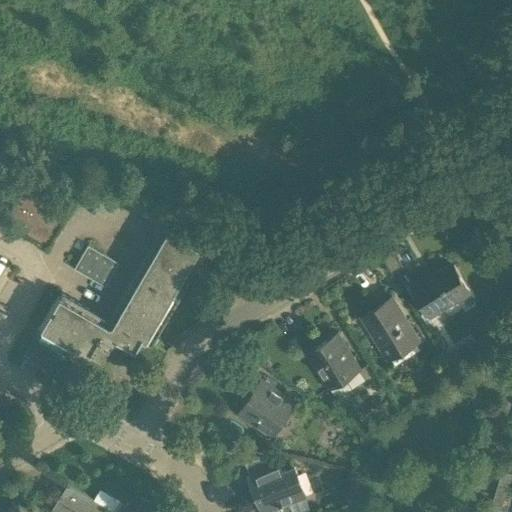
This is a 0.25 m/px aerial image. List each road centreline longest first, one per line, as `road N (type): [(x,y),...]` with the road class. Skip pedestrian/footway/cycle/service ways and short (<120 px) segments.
road 1 (residential): [(134,448),(188,349),(472,187)]
road 2 (residential): [(59,277),(105,305),(144,228),(92,209),(84,222)]
